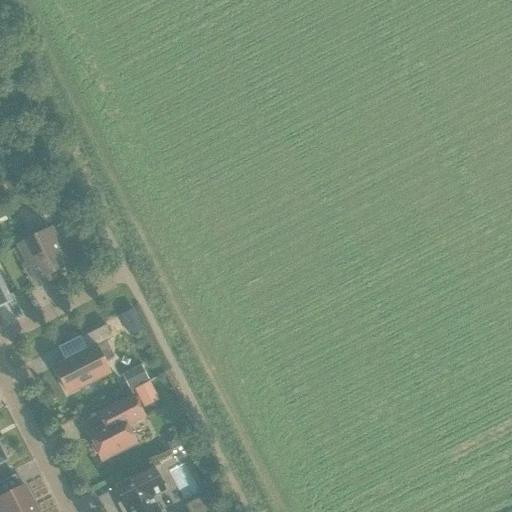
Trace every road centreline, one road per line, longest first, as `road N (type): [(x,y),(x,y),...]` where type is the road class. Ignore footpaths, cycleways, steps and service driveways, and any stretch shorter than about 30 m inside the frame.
road 1 (residential): [(69,511),(0,378)]
road 2 (residential): [(0,342),(129,278)]
